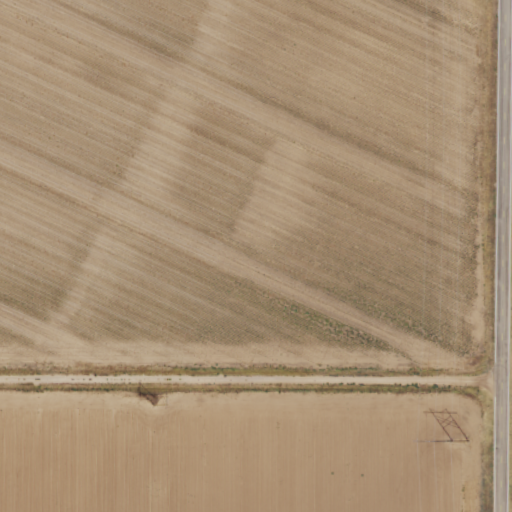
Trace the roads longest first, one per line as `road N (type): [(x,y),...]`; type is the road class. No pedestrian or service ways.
road 1 (secondary): [(507,0),(500,511)]
road 2 (residential): [(503,381),(0,381)]
